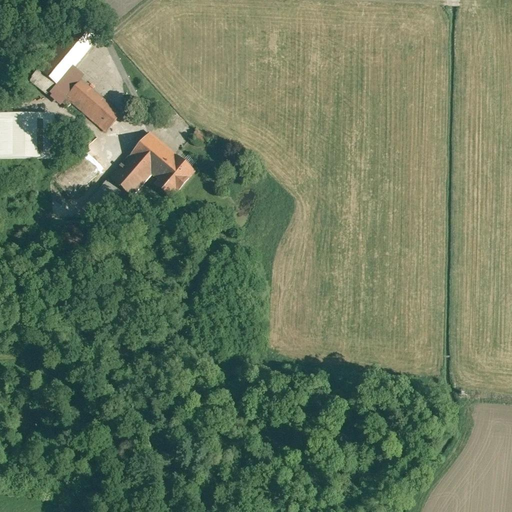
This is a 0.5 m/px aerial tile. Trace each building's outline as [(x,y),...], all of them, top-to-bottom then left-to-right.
[(67,75),(75,66),(68,60),(51,79),(60,87),(69,77),(67,75)] [(121,111),(83,72),(65,90),(103,129),(121,111)] [(56,117),(0,117),(0,163),(57,163),(56,117)] [(210,129),(196,123),(192,131),(207,137),(210,129)] [(195,165),(145,127),(108,175),(131,193),(151,167),(163,176),(155,186),(170,197),(195,165)]
